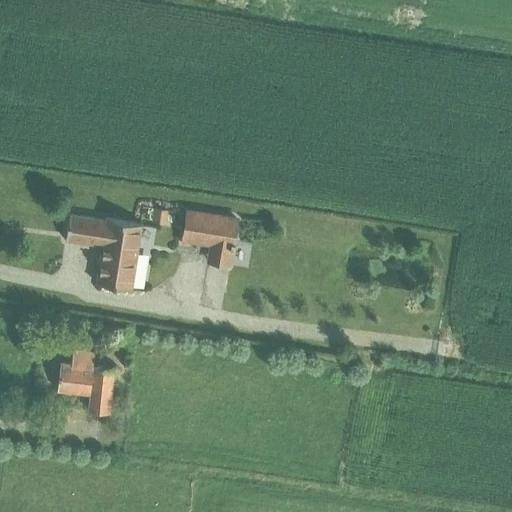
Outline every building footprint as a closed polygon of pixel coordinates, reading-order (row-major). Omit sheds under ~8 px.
[(154,208),(153,217),(166,219),(168,210),(154,208)] [(187,210),(182,239),(210,243),(231,246),(231,250),(233,250),(235,241),(232,241),(236,218),(187,210)] [(132,290),(142,226),(69,213),(65,240),(104,245),(97,285),(132,290)] [(0,240),(0,261),(47,267),(49,247),(0,240)] [(113,367),(93,364),(95,350),(74,347),(71,361),(60,359),(56,386),(87,391),(85,408),(107,411),(113,367)]
